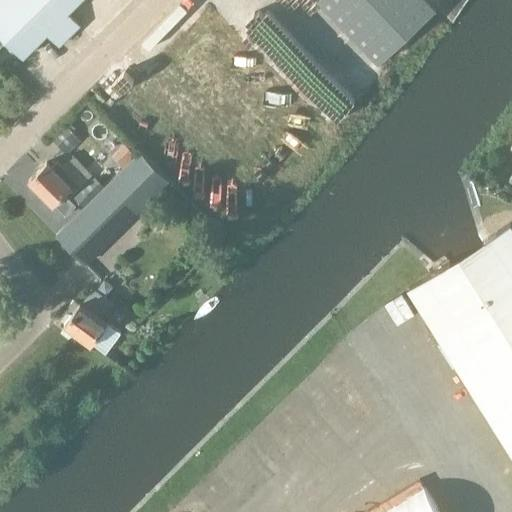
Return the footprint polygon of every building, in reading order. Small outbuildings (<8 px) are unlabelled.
[(0,0),(0,33),(7,40),(23,56),(40,40),(40,39),(47,32),(59,45),(80,25),(67,13),(79,0),(0,0)] [(104,186),(84,207),(57,234),(84,264),(169,180),(139,150),(104,186)] [(73,176),(72,176),(57,161),(51,167),(46,162),(28,180),(63,215),(74,204),(68,197),(81,185),(73,176)] [(84,207),(104,186),(93,175),(73,196),(84,207)] [(511,226),(510,222),(407,286),(511,453),(511,226)] [(100,318),(112,302),(94,289),(82,304),(80,303),(78,304),(73,300),(67,307),(73,312),(64,324),(66,326),(63,329),(72,335),(74,332),(91,345),(107,323),(100,318)] [(511,463),(490,473),(495,484),(511,476),(511,463)]
